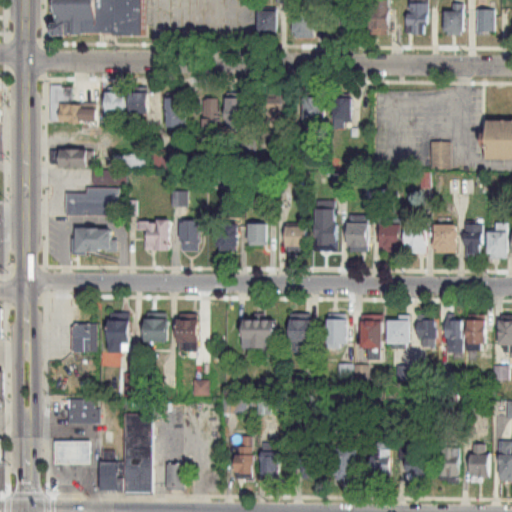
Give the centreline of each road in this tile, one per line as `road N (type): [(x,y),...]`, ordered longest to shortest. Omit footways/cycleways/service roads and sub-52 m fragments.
road 1 (residential): [(0,55),(511,65)]
road 2 (residential): [(0,281),(511,287)]
road 3 (tertiary): [(26,0),(28,511)]
